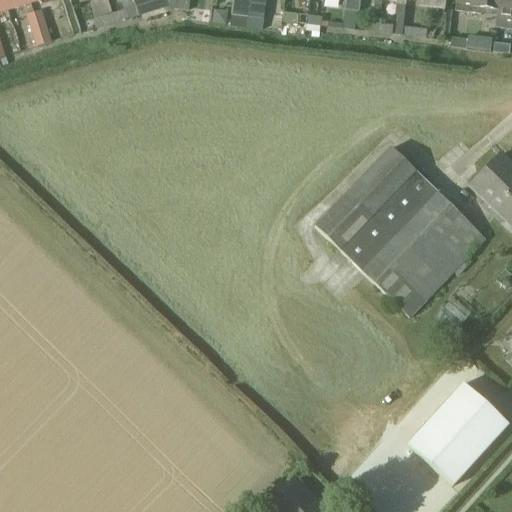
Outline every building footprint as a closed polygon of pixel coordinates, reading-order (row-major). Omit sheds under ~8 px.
[(27,0),(1,0),(6,12),(29,5),(27,0)] [(160,0),(147,0),(148,1),(132,6),(137,20),(164,11),(160,0)] [(167,10),(188,13),(189,3),(164,0),(167,10)] [(230,0),(229,17),(247,19),(248,0),(230,0)] [(264,0),(248,0),(247,19),(262,21),(264,0)] [(345,0),(345,2),(342,30),(353,32),(355,14),(357,14),(359,0),(345,0)] [(419,0),(418,8),(444,10),(445,0),(419,0)] [(498,12),(499,0),(455,0),(454,13),(481,16),(482,10),(498,12)] [(511,0),(499,0),(498,12),(496,30),(511,31),(511,0)] [(124,12),(112,16),(114,24),(127,20),(124,12)] [(25,17),(30,33),(45,29),(40,13),(25,17)] [(283,15),(282,29),(295,30),(296,16),(283,15)] [(95,30),(114,24),(112,16),(92,22),(95,30)] [(320,28),(321,19),(307,18),(305,27),(320,28)] [(401,37),(403,18),(397,18),(395,36),(401,37)] [(363,33),(377,35),(378,26),(364,24),(363,33)] [(378,26),(377,35),(391,36),(392,28),(378,26)] [(50,44),(45,29),(30,33),(35,49),(50,44)] [(425,31),(402,29),(401,38),(424,40),(425,31)] [(448,49),(452,49),(465,51),(466,41),(450,39),(448,49)] [(494,45),(493,54),(508,56),(508,46),(494,45)] [(484,241),(390,150),(314,229),(408,320),(484,241)] [(511,168),(499,157),(469,188),(511,228),(511,168)] [(510,279),(505,279),(502,284),(504,289),(510,289),(511,285),(511,282),(510,279)] [(511,370),(511,352),(503,363),(511,370)] [(507,430),(460,388),(404,450),(450,492),(507,430)] [(328,511),(295,479),(263,511),(328,511)]
